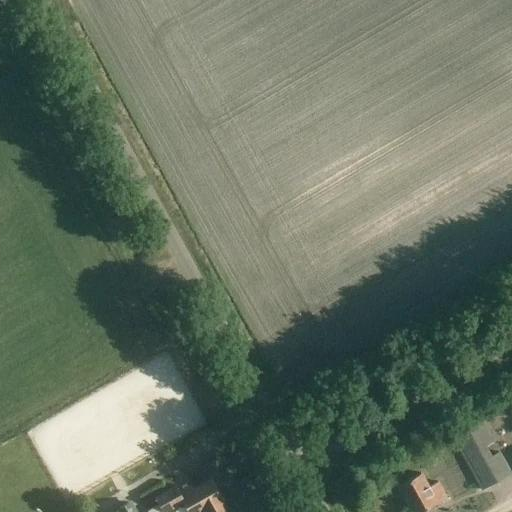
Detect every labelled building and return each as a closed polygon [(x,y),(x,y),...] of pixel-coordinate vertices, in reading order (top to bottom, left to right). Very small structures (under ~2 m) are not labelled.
[(482,420),(451,437),(481,490),(511,473),(499,451),(491,455),(487,446),(494,442),(482,420)] [(412,511),(418,511),(446,497),(437,482),(428,487),(420,473),(397,485),(412,511)] [(155,496),(163,511),(165,511),(183,502),(188,511),(197,511),(202,510),(203,511),(223,511),(228,510),(211,479),(193,489),(190,485),(178,491),(175,485),(155,496)] [(248,511),(278,511),(284,498),(255,487),(246,511),(248,511)] [(137,511),(131,500),(116,509),(117,511),(137,511)]
